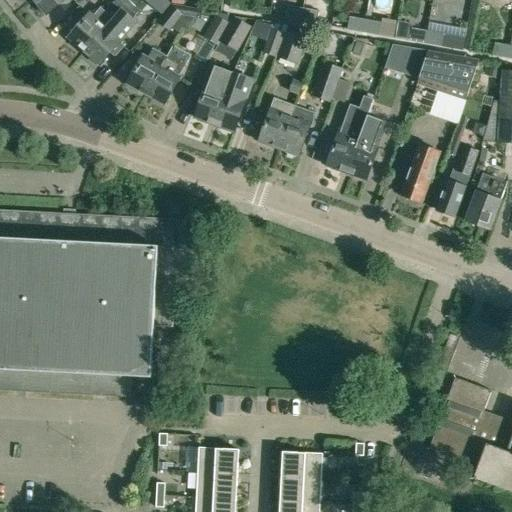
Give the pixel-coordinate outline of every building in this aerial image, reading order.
[(34,0),(38,4),(37,7),(42,13),(45,13),(46,15),(64,0),(34,0)] [(84,52),(128,2),(126,0),(116,0),(113,4),(112,3),(104,13),(100,9),(92,18),(89,15),(69,38),(70,40),(70,42),(76,48),(79,47),(84,52)] [(248,0),(231,0),(230,9),(246,12),(248,0)] [(133,22),(128,17),(136,8),(128,2),(84,52),(90,57),(89,59),(95,65),(98,64),(100,65),(111,53),(115,57),(125,47),(117,40),(133,22)] [(173,6),(159,24),(169,32),(182,17),(199,20),(201,10),(173,6)] [(301,22),(303,9),(287,6),(285,19),(301,22)] [(303,9),(301,22),(317,24),(319,12),(303,9)] [(363,33),(365,20),(349,17),(347,30),(363,33)] [(217,46),(219,42),(228,25),(216,18),(204,39),(217,46)] [(232,18),(228,25),(219,42),(237,52),(250,29),(232,18)] [(381,23),(365,20),(363,33),(379,36),(381,23)] [(425,44),(428,31),(412,29),(409,41),(425,44)] [(284,35),(271,31),(263,53),(276,58),(284,35)] [(428,31),(425,44),(441,47),(443,34),(428,31)] [(297,65),(306,39),(287,33),(278,59),(297,65)] [(509,59),(511,47),(495,44),(493,56),(509,59)] [(179,78),(184,68),(191,55),(174,45),(167,58),(157,74),(146,95),(152,99),(152,101),(159,105),(162,104),(164,105),(179,78)] [(419,81),(429,53),(409,49),(393,46),(392,46),(384,69),(419,81)] [(140,91),(146,95),(157,74),(167,58),(152,50),(146,61),(143,59),(128,85),(129,86),(130,88),(137,92),(140,91)] [(419,81),(418,85),(467,101),(475,76),(480,62),(429,53),(419,81)] [(215,64),(206,88),(195,118),(214,125),(235,71),(215,64)] [(330,103),(341,71),(324,65),(313,97),(330,103)] [(235,70),(235,71),(214,125),(233,133),(254,78),(243,72),(235,70)] [(511,72),(503,72),(498,144),(511,144),(511,72)] [(302,85),(293,81),(289,92),(298,96),(302,85)] [(346,173),(367,117),(370,109),(373,100),(364,96),(359,108),(350,105),(339,136),(338,136),(327,166),(329,167),(330,170),(338,172),(340,171),(346,173)] [(279,149),(294,107),(274,100),(269,113),(270,113),(260,142),(263,143),(263,145),(270,148),(272,146),(279,149)] [(316,115),(294,107),(279,149),(286,151),(287,154),(293,156),(296,155),(298,156),(309,127),(311,128),(316,115)] [(367,117),(346,173),(354,176),(354,178),(361,181),(364,179),(366,180),(376,151),(386,124),(367,117)] [(412,167),(401,196),(403,196),(404,199),(408,200),(411,199),(422,203),(435,165),(435,162),(432,161),(435,153),(418,147),(411,166),(412,167)] [(477,153),(464,148),(456,172),(454,171),(450,182),(446,181),(436,211),(455,218),(470,176),(469,176),(477,153)] [(490,230),(507,183),(482,174),(466,221),(490,230)] [(0,391),(15,392),(26,392),(93,396),(105,397),(131,398),(132,377),(151,378),(154,326),(173,327),(174,327),(174,305),(188,306),(192,221),(178,221),(73,215),(62,214),(0,211),(0,391)] [(473,480),(474,481),(511,494),(511,422),(483,412),(490,392),(492,392),(492,391),(455,377),(444,406),(446,406),(441,419),(440,418),(429,448),(431,448),(431,447),(464,459),(463,460),(466,461),(467,456),(480,461),(473,480)] [(416,426),(410,443),(422,447),(428,430),(416,426)] [(167,447),(167,435),(159,434),(158,446),(167,447)] [(364,444),(356,444),(355,456),(364,457),(364,444)] [(197,473),(237,475),(239,450),(199,448),(197,473)] [(281,477),(321,479),(322,454),(283,452),(281,477)] [(197,473),(196,497),(236,499),(237,475),(197,473)] [(281,477),(280,501),(320,503),(321,479),(281,477)] [(156,496),(164,496),(165,484),(157,484),(156,496)] [(353,506),(361,506),(361,494),(353,494),(353,506)] [(164,496),(156,496),(155,508),(164,508),(164,496)] [(235,511),(236,499),(196,497),(195,511),(235,511)] [(319,511),(320,503),(280,501),(279,511),(319,511)]
